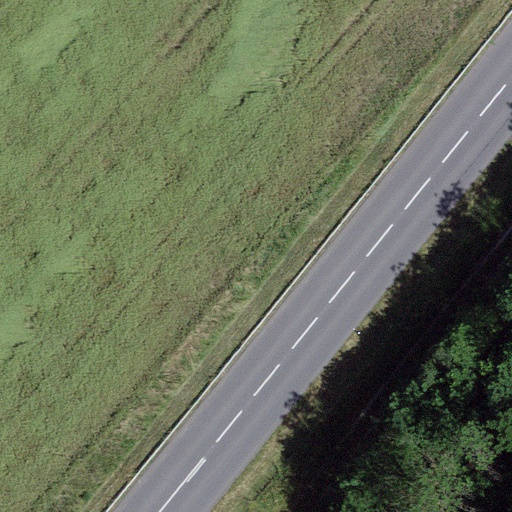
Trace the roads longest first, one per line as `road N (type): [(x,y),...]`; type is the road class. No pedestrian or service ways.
road 1 (tertiary): [(170,511),(511,87)]
road 2 (track): [(511,254),(306,511)]
